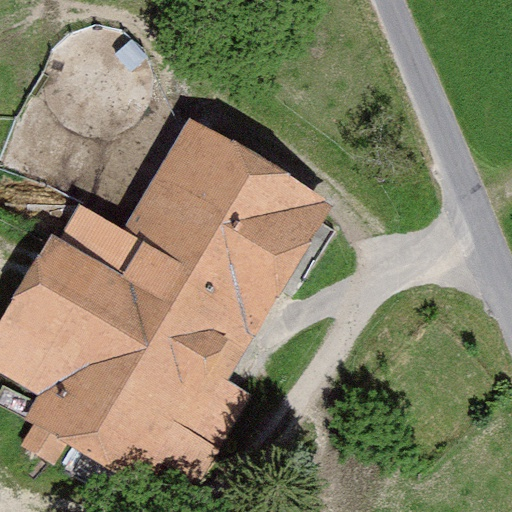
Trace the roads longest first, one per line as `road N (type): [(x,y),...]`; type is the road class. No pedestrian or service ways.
road 1 (unclassified): [(511,324),(390,0)]
road 2 (track): [(266,337),(363,281),(480,244)]
